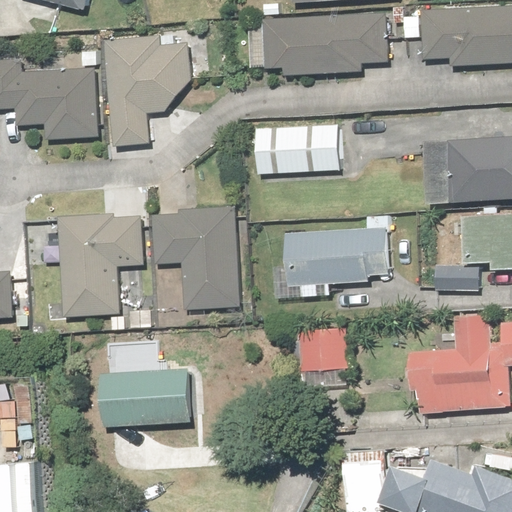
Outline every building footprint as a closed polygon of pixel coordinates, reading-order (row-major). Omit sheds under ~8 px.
[(511,4),(431,4),(431,59),(511,59),(511,4)] [(393,13),(267,14),(268,76),(394,75),(393,13)] [(159,143),(158,108),(194,107),(192,41),(154,42),(153,34),(116,36),(122,145),(159,143)] [(101,130),(101,68),(0,70),(0,111),(56,110),(57,131),(101,130)] [(351,122),(260,124),(261,170),(352,168),(351,122)] [(511,135),(456,136),(458,197),(511,196),(511,135)] [(511,209),(469,209),(469,262),(511,261),(511,209)] [(242,210),(157,213),(160,258),(187,257),(190,304),(248,302),(242,210)] [(155,259),(154,214),(69,218),(72,311),(130,308),(128,260),(155,259)] [(393,221),(293,223),(294,280),(394,279),(393,221)] [(13,273),(0,273),(0,323),(15,323),(13,273)] [(156,312),(131,312),(131,331),(156,331),(156,312)] [(511,319),(510,319),(510,353),(497,349),(498,314),(470,313),(469,350),(415,351),(416,388),(424,388),(424,411),(511,409),(511,319)] [(359,331),(301,332),(301,365),(360,363),(359,331)] [(109,370),(112,419),(196,414),(193,365),(109,370)] [(398,454),(381,494),(424,511),(511,511),(511,471),(447,446),(438,471),(398,454)]
